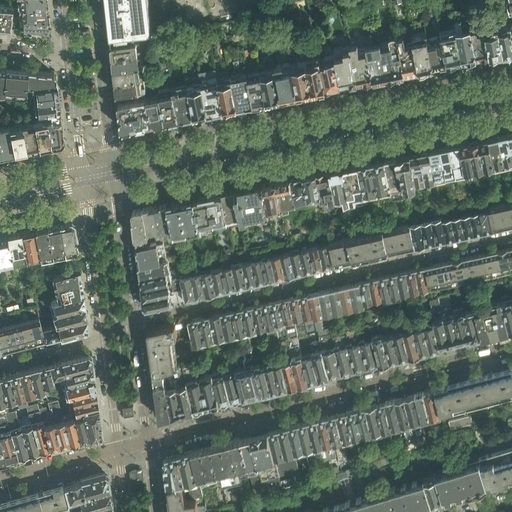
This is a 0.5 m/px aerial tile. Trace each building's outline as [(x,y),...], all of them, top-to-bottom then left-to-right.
[(153,31),(149,0),(106,0),(112,44),(134,41),(133,33),(153,31)] [(0,27),(9,28),(12,4),(8,3),(2,3),(0,19),(0,27)] [(48,6),(18,6),(18,18),(20,18),(49,18),(48,6)] [(172,27),(182,25),(180,8),(170,10),(172,10),(173,18),(171,18),(172,27)] [(49,18),(20,18),(20,29),(47,32),(50,29),(49,18)] [(455,22),(456,27),(463,62),(477,59),(471,31),(471,29),(464,30),(462,21),(455,22)] [(507,28),(499,30),(504,54),(511,52),(511,24),(506,25),(507,28)] [(441,30),(442,39),(448,65),(463,62),(456,27),(441,30)] [(499,28),(485,30),(486,33),(491,56),(504,54),(499,30),(499,28)] [(478,34),(477,30),(471,31),(477,59),(491,56),(486,33),(478,34)] [(422,34),(413,35),(413,36),(420,71),(434,68),(428,39),(427,36),(422,36),(422,34)] [(381,42),(383,52),(388,77),(406,74),(398,37),(398,36),(389,38),(390,40),(387,39),(383,40),(381,42)] [(405,36),(398,37),(406,74),(420,71),(413,36),(405,38),(405,36)] [(437,37),(428,39),(434,68),(448,65),(442,39),(438,39),(437,37)] [(134,41),(112,44),(113,58),(142,54),(140,41),(134,42),(134,41)] [(374,80),(368,47),(367,46),(359,48),(358,45),(351,46),(359,83),(374,80)] [(359,83),(351,46),(344,48),(345,52),(336,54),(342,85),(343,85),(344,86),(345,86),(346,86),(347,86),(348,85),(349,85),(350,84),(350,83),(351,85),(359,83)] [(375,53),(374,46),(371,46),(368,47),(374,80),(388,77),(383,52),(375,53)] [(142,54),(113,58),(115,69),(144,66),(142,54)] [(342,85),(336,54),(325,56),(325,59),(320,60),(326,90),(331,89),(331,87),(332,87),(333,87),(334,88),(335,88),(336,88),(337,88),(338,87),(339,86),(340,86),(340,85),(341,85),(342,85)] [(320,57),(306,60),(313,92),(326,90),(320,60),(320,57)] [(306,60),(292,63),(299,95),(313,92),(306,60)] [(275,67),(281,99),(299,95),(292,63),(275,67)] [(144,66),(115,69),(116,82),(146,77),(144,66)] [(13,99),(16,68),(5,67),(3,93),(9,94),(9,99),(13,99)] [(261,70),(262,76),(268,101),(281,99),(275,67),(261,70)] [(26,85),(27,69),(16,68),(13,99),(18,99),(18,95),(25,95),(25,94),(25,89),(26,85)] [(40,87),(40,71),(27,69),(26,85),(32,86),(32,88),(40,87)] [(57,85),(55,75),(52,72),(40,71),(40,87),(57,85)] [(248,72),(232,76),(238,107),(254,104),(249,76),(248,72)] [(257,74),(249,76),(254,104),(268,101),(262,76),(258,76),(257,74)] [(232,76),(218,78),(225,110),(238,107),(232,76)] [(146,77),(116,82),(117,94),(122,93),(128,92),(148,89),(146,77)] [(225,110),(218,78),(203,81),(209,113),(225,110)] [(209,113),(203,81),(189,84),(196,116),(209,113)] [(174,87),(174,91),(180,119),(196,116),(189,84),(174,87)] [(40,87),(32,88),(25,89),(25,94),(35,93),(37,113),(50,111),(59,110),(57,85),(40,87)] [(160,94),(161,96),(166,122),(180,119),(174,91),(160,94)] [(161,96),(147,99),(152,125),(166,122),(161,96)] [(147,99),(133,101),(138,128),(152,125),(147,99)] [(133,101),(118,104),(121,128),(125,130),(138,128),(133,101)] [(26,150),(21,124),(21,123),(17,102),(4,103),(9,125),(14,153),(26,150)] [(63,140),(59,110),(50,111),(51,117),(46,118),(51,145),(61,143),(63,140)] [(42,123),(34,124),(39,148),(51,145),(46,118),(41,119),(42,123)] [(39,148),(34,124),(27,126),(26,122),(21,123),(21,124),(26,150),(39,148)] [(14,153),(9,125),(0,126),(0,150),(1,155),(14,153)] [(511,148),(509,134),(499,136),(505,163),(511,161),(511,148)] [(499,136),(489,138),(495,165),(505,163),(499,136)] [(489,138),(479,140),(485,167),(495,165),(489,138)] [(479,140),(469,142),(475,169),(485,167),(479,140)] [(469,142),(460,144),(465,171),(475,169),(469,142)] [(460,144),(450,146),(455,173),(465,171),(460,144)] [(450,146),(440,148),(445,175),(455,173),(450,146)] [(440,148),(430,150),(435,177),(445,175),(440,148)] [(430,150),(420,152),(425,179),(435,177),(430,150)] [(420,152),(411,154),(416,181),(425,179),(420,152)] [(411,154),(398,156),(397,157),(403,188),(405,188),(406,188),(413,186),(417,185),(416,181),(411,154)] [(385,159),(391,191),(392,198),(405,196),(403,188),(397,157),(385,159)] [(391,191),(385,159),(359,164),(366,198),(366,199),(379,197),(378,193),(391,191)] [(359,164),(343,168),(351,202),(366,199),(366,198),(359,164)] [(343,168),(330,170),(336,200),(336,202),(344,200),(345,203),(351,202),(343,168)] [(316,173),(321,197),(322,205),(331,203),(331,201),(336,200),(330,170),(316,173)] [(316,173),(303,176),(308,200),(321,197),(316,173)] [(303,176),(290,178),(296,205),(308,202),(308,200),(303,176)] [(290,178),(277,181),(283,213),(289,211),(288,209),(296,207),(296,205),(290,178)] [(277,181),(263,184),(269,213),(276,212),(276,214),(283,213),(277,181)] [(235,189),(241,218),(242,220),(247,219),(247,218),(269,213),(263,184),(235,189)] [(241,218),(235,189),(222,192),(228,223),(234,222),(234,219),(241,218)] [(228,223),(222,192),(208,195),(214,226),(228,223)] [(214,226),(208,195),(195,198),(201,228),(214,226)] [(202,235),(201,228),(195,198),(168,203),(172,227),(174,237),(187,234),(188,238),(202,235)] [(511,225),(507,202),(498,204),(503,228),(511,225)] [(168,203),(155,206),(161,234),(162,233),(166,233),(165,228),(172,227),(168,203)] [(503,228),(498,204),(489,206),(489,209),(494,230),(503,228)] [(161,234),(155,206),(144,208),(149,235),(156,234),(158,242),(164,241),(162,233),(161,234)] [(149,235),(144,208),(134,210),(133,210),(133,211),(132,212),(132,213),(137,246),(146,244),(144,237),(149,235)] [(494,230),(489,209),(480,211),(485,232),(494,230)] [(480,211),(470,213),(475,234),(485,232),(480,211)] [(470,213),(461,215),(465,236),(475,234),(470,213)] [(461,215),(451,217),(456,238),(465,236),(461,215)] [(442,217),(431,219),(436,242),(447,240),(442,219),(442,217)] [(451,217),(442,219),(447,240),(456,238),(451,217)] [(397,251),(392,227),(391,225),(392,225),(391,223),(396,222),(395,219),(376,223),(377,227),(382,226),(382,227),(383,227),(383,229),(388,253),(397,251)] [(431,219),(421,222),(426,245),(436,242),(431,219)] [(71,222),(59,225),(65,256),(78,253),(74,225),(71,222)] [(421,222),(410,224),(416,247),(426,245),(421,222)] [(410,223),(392,227),(397,251),(416,247),(410,224),(410,223)] [(59,225),(47,227),(53,258),(65,256),(59,225)] [(47,227),(34,230),(40,259),(40,261),(53,258),(47,227)] [(383,229),(365,233),(371,257),(388,253),(383,229)] [(34,230),(21,232),(23,245),(27,262),(40,259),(34,230)] [(21,232),(7,235),(10,248),(23,245),(21,232)] [(365,233),(347,237),(353,261),(371,257),(365,233)] [(7,235),(0,236),(0,267),(13,265),(10,248),(7,235)] [(329,241),(335,265),(353,261),(347,237),(329,241)] [(164,241),(158,242),(146,244),(137,246),(139,264),(168,258),(164,241)] [(329,243),(319,245),(324,268),(334,266),(329,243)] [(319,245),(316,246),(309,247),(315,270),(324,268),(319,245)] [(260,249),(261,253),(261,255),(267,281),(277,278),(271,256),(269,247),(260,249)] [(309,247),(300,249),(305,272),(315,270),(309,247)] [(305,272),(300,249),(290,252),(295,274),(305,272)] [(511,270),(511,269),(507,249),(498,251),(503,272),(511,270)] [(503,272),(498,251),(489,253),(494,274),(503,272)] [(295,274),(290,252),(281,254),(286,276),(295,274)] [(494,274),(489,253),(480,255),(485,276),(494,274)] [(281,254),(271,256),(277,278),(286,276),(281,254)] [(261,255),(258,255),(251,257),(252,260),(257,283),(267,281),(261,255)] [(485,276),(480,255),(471,257),(476,278),(485,276)] [(476,278),(471,257),(462,259),(467,280),(476,278)] [(170,269),(168,258),(139,264),(141,276),(170,269)] [(467,280),(462,259),(453,261),(458,282),(467,280)] [(257,283),(252,260),(243,263),(248,285),(257,283)] [(458,282),(453,261),(444,263),(449,284),(458,282)] [(248,285),(243,263),(232,265),(238,287),(248,285)] [(449,284),(444,263),(435,265),(440,286),(449,284)] [(232,265),(222,267),(227,290),(238,287),(232,265)] [(440,286),(435,265),(425,267),(430,289),(440,286)] [(222,267),(212,270),(217,292),(227,290),(222,267)] [(425,267),(416,269),(421,290),(430,288),(425,267)] [(53,282),(54,288),(82,281),(80,269),(54,276),(56,282),(53,282)] [(173,280),(170,269),(141,276),(142,287),(169,280),(173,280)] [(416,269),(407,271),(412,292),(421,290),(416,269)] [(217,292),(212,270),(202,272),(207,294),(217,292)] [(407,271),(398,273),(402,294),(412,292),(407,271)] [(202,272),(191,274),(196,297),(207,294),(202,272)] [(398,273),(388,275),(393,296),(402,294),(398,273)] [(196,297),(191,274),(181,277),(181,278),(183,288),(186,299),(196,297)] [(388,275),(379,277),(384,298),(393,296),(388,275)] [(379,277),(369,280),(374,300),(384,298),(379,277)] [(183,288),(181,278),(173,280),(169,280),(142,287),(143,297),(169,291),(183,288)] [(374,300),(369,280),(360,282),(365,302),(374,300)] [(82,281),(54,288),(56,294),(59,293),(60,299),(83,293),(82,281)] [(360,282),(350,284),(356,308),(366,305),(365,302),(360,282)] [(350,284),(340,286),(346,310),(356,308),(350,284)] [(340,286),(330,289),(336,312),(346,310),(340,286)] [(330,289),(320,291),(325,314),(336,312),(330,289)] [(169,291),(143,297),(144,305),(148,308),(171,302),(169,291)] [(325,314),(320,291),(310,293),(318,330),(324,328),(321,315),(325,314)] [(472,339),(465,314),(464,310),(460,292),(450,295),(454,313),(455,315),(462,342),(472,339)] [(83,293),(60,299),(51,301),(52,306),(50,306),(52,313),(85,305),(83,293)] [(318,330),(310,293),(299,295),(307,332),(318,330)] [(307,332),(299,295),(290,297),(295,318),(299,334),(307,332)] [(462,342),(455,315),(454,313),(450,295),(439,297),(444,316),(445,318),(452,344),(462,342)] [(295,318),(290,297),(281,300),(286,320),(295,318)] [(452,344),(445,318),(444,316),(439,297),(429,300),(434,319),(435,322),(442,347),(452,344)] [(511,297),(503,300),(510,330),(511,329),(511,297)] [(510,330),(503,300),(502,299),(498,301),(499,305),(494,306),(501,332),(510,330)] [(286,320),(281,300),(271,302),(276,323),(286,320)] [(276,323),(271,302),(263,304),(268,326),(272,342),(278,340),(280,340),(276,323)] [(489,308),(489,306),(488,303),(484,304),(492,334),(501,332),(494,306),(489,308)] [(18,304),(6,307),(8,312),(19,309),(18,304)] [(263,304),(253,306),(258,328),(268,326),(263,304)] [(481,305),(481,307),(482,310),(477,311),(476,311),(483,337),(492,334),(484,304),(481,305)] [(85,305),(52,313),(53,318),(57,317),(58,324),(86,317),(85,305)] [(253,306),(243,308),(248,331),(258,328),(253,306)] [(243,308),(232,311),(237,333),(248,331),(243,308)] [(232,311),(222,313),(227,336),(237,333),(232,311)] [(476,311),(473,312),(465,314),(472,339),(483,337),(476,311)] [(401,357),(394,332),(391,318),(389,312),(379,314),(380,317),(381,320),(384,334),(391,360),(401,357)] [(222,313),(211,316),(216,338),(227,336),(222,313)] [(211,316),(200,318),(205,341),(216,338),(211,316)] [(39,317),(30,319),(36,342),(45,340),(42,328),(39,317)] [(86,317),(58,324),(61,335),(85,329),(88,326),(86,317)] [(384,334),(381,320),(380,317),(370,320),(370,322),(374,337),(381,363),(391,360),(384,334)] [(200,318),(190,320),(195,343),(205,341),(200,318)] [(30,319),(21,322),(27,344),(36,342),(30,319)] [(21,322),(13,324),(19,346),(27,344),(21,322)] [(435,322),(425,324),(431,350),(442,347),(435,322)] [(177,368),(173,339),(173,337),(178,336),(176,323),(150,329),(149,329),(149,330),(148,330),(148,331),(148,332),(154,374),(171,369),(177,368)] [(368,366),(361,340),(361,338),(358,325),(357,323),(345,326),(345,328),(348,341),(356,369),(368,366)] [(13,324),(4,326),(10,349),(19,346),(13,324)] [(58,324),(42,328),(45,340),(61,335),(58,324)] [(425,324),(415,327),(421,352),(431,350),(425,324)] [(4,326),(0,327),(0,346),(1,351),(10,349),(4,326)] [(415,327),(405,330),(411,355),(421,352),(415,327)] [(356,369),(348,341),(345,328),(332,331),(336,344),(343,372),(356,369)] [(405,330),(394,332),(401,357),(411,355),(405,330)] [(343,372),(336,344),(332,331),(320,335),(320,337),(330,376),(343,372)] [(310,381),(303,355),(298,335),(288,338),(292,353),(300,383),(310,381)] [(381,363),(374,337),(366,339),(366,336),(361,338),(361,340),(368,366),(381,363)] [(330,376),(324,350),(323,347),(320,337),(310,340),(313,350),(314,353),(320,378),(330,376)] [(288,338),(280,340),(278,340),(282,356),(283,360),(290,386),(300,383),(292,353),(288,338)] [(255,359),(254,351),(253,347),(242,350),(246,361),(247,365),(256,363),(255,359)] [(238,372),(248,370),(247,367),(247,365),(246,361),(242,350),(232,352),(237,370),(238,372)] [(273,390),(266,365),(262,366),(258,350),(254,351),(255,359),(256,363),(264,392),(273,390)] [(307,354),(303,355),(310,381),(320,378),(314,353),(313,350),(306,352),(307,354)] [(88,353),(62,360),(65,371),(92,364),(91,355),(88,353)] [(232,401),(225,373),(221,374),(220,370),(216,356),(209,358),(213,372),(213,373),(221,403),(232,401)] [(278,357),(273,358),(281,388),(290,386),(283,360),(279,361),(278,357)] [(281,388),(273,358),(269,359),(270,364),(266,365),(273,390),(281,388)] [(62,360),(49,363),(53,376),(65,372),(65,371),(62,360)] [(54,380),(53,376),(49,363),(39,366),(45,388),(49,387),(48,382),(54,380)] [(208,407),(200,376),(197,363),(184,366),(188,382),(195,410),(208,407)] [(247,365),(247,367),(248,370),(254,395),(264,392),(256,363),(247,365)] [(65,371),(65,372),(68,383),(94,376),(92,364),(65,371)] [(39,366),(29,368),(34,391),(45,388),(39,366)] [(195,410),(188,382),(184,366),(177,368),(171,369),(175,385),(170,387),(177,415),(180,414),(184,413),(195,410)] [(224,369),(225,373),(232,401),(244,398),(238,372),(237,370),(233,371),(231,367),(224,369)] [(511,367),(435,387),(442,415),(443,416),(511,398),(511,367)] [(29,368),(19,371),(25,393),(34,391),(29,368)] [(175,385),(171,369),(154,374),(159,416),(163,418),(177,415),(170,387),(175,385)] [(248,370),(238,372),(244,398),(254,395),(248,370)] [(19,371),(10,373),(15,396),(17,395),(18,399),(24,397),(23,394),(25,393),(19,371)] [(10,373),(0,375),(0,377),(6,399),(16,397),(15,396),(10,373)] [(213,373),(200,376),(208,407),(221,403),(213,373)] [(94,376),(68,383),(63,384),(64,389),(67,388),(68,395),(71,394),(96,388),(94,376)] [(6,399),(0,377),(0,412),(9,410),(6,399)] [(435,387),(423,390),(431,418),(442,415),(435,387)] [(96,388),(71,394),(68,395),(70,404),(73,403),(97,397),(96,388)] [(423,390),(415,393),(422,421),(431,418),(423,390)] [(422,421),(415,393),(405,395),(416,436),(425,434),(422,421)] [(416,436),(405,395),(395,398),(404,430),(406,439),(416,436)] [(97,397),(73,403),(75,411),(82,410),(98,405),(97,397)] [(404,430),(395,398),(385,400),(393,429),(394,432),(404,430)] [(385,400),(375,403),(383,431),(393,429),(385,400)] [(50,448),(44,424),(38,402),(26,405),(30,420),(39,451),(50,448)] [(365,406),(372,432),(373,434),(383,431),(375,403),(365,406)] [(98,405),(82,410),(83,414),(89,437),(99,435),(100,434),(101,433),(101,432),(101,431),(98,405)] [(133,406),(125,407),(123,407),(124,416),(134,414),(133,406)] [(372,432),(365,406),(356,408),(363,434),(372,432)] [(356,408),(347,411),(353,437),(363,434),(356,408)] [(5,412),(18,457),(28,454),(16,409),(5,412)] [(347,411),(337,413),(344,439),(353,437),(347,411)] [(337,413),(327,416),(334,442),(344,439),(337,413)] [(73,414),(63,416),(69,443),(79,440),(74,417),(73,414)] [(83,414),(74,417),(79,440),(89,437),(83,414)] [(62,415),(52,418),(53,421),(60,445),(69,443),(63,416),(62,415)] [(473,423),(471,415),(449,421),(451,429),(473,423)] [(334,442),(327,416),(317,418),(324,444),(327,455),(332,454),(329,443),(334,442)] [(317,418),(308,421),(315,446),(324,444),(317,418)] [(25,426),(21,427),(28,454),(39,451),(30,420),(24,422),(25,426)] [(53,421),(48,423),(44,424),(50,448),(60,445),(53,421)] [(323,477),(315,446),(308,421),(298,423),(305,449),(313,480),(323,477)] [(298,423),(288,426),(295,452),(305,449),(298,423)] [(2,430),(0,430),(0,440),(6,461),(18,457),(9,426),(1,428),(2,430)] [(295,452),(288,426),(279,428),(285,454),(294,486),(303,483),(301,474),(295,452)] [(294,486),(285,454),(279,428),(269,431),(276,460),(282,482),(284,489),(294,486)] [(276,460),(269,431),(251,435),(258,463),(260,469),(264,487),(282,482),(276,460)] [(260,469),(258,463),(251,435),(241,438),(248,465),(250,475),(254,490),(264,487),(260,469)] [(248,465),(241,438),(231,440),(238,468),(240,477),(241,477),(250,475),(248,465)] [(238,468),(231,440),(221,443),(231,485),(242,482),(241,477),(240,477),(238,468)] [(231,485),(221,443),(211,445),(220,480),(220,479),(222,487),(231,485)] [(400,446),(402,453),(409,450),(407,443),(400,446)] [(211,445),(202,448),(210,482),(220,480),(211,445)] [(428,453),(426,446),(417,448),(419,456),(428,453)] [(511,447),(479,458),(479,459),(481,465),(488,487),(511,479),(511,447)] [(202,448),(192,450),(198,477),(204,476),(205,483),(210,482),(202,448)] [(348,475),(416,455),(414,449),(409,450),(402,453),(390,456),(383,458),(346,470),(347,471),(348,475)] [(381,452),(383,458),(390,456),(388,449),(381,452)] [(198,477),(192,450),(179,454),(186,483),(189,482),(199,480),(198,477)] [(179,454),(167,457),(165,460),(168,486),(183,484),(186,483),(179,454)] [(488,487),(481,465),(479,459),(458,465),(458,468),(466,494),(488,487)] [(466,494),(458,468),(436,475),(444,500),(466,494)] [(132,480),(144,478),(143,470),(131,472),(132,480)] [(424,477),(425,480),(432,504),(444,500),(436,475),(435,472),(436,477),(429,479),(429,476),(424,477)] [(104,473),(80,479),(84,496),(109,489),(107,475),(104,473)] [(80,479),(62,484),(70,510),(81,507),(81,509),(82,509),(82,510),(83,509),(80,497),(84,496),(80,479)] [(432,504),(425,480),(418,482),(417,479),(413,481),(414,483),(407,485),(406,483),(402,484),(402,487),(410,511),(432,504)] [(204,496),(200,483),(199,480),(189,482),(193,497),(204,496)] [(0,511),(70,511),(70,510),(62,484),(39,491),(0,502),(0,511)] [(195,511),(195,507),(198,506),(197,499),(184,499),(183,484),(168,486),(171,511),(195,511)] [(236,498),(245,496),(243,486),(233,488),(236,498)] [(405,511),(410,511),(402,487),(396,489),(395,486),(390,488),(391,490),(385,492),(384,489),(379,491),(380,494),(385,511),(405,511)] [(109,489),(84,496),(80,497),(83,509),(111,501),(109,489)] [(385,511),(380,494),(374,496),(373,493),(368,494),(369,497),(362,499),(362,496),(357,498),(358,500),(361,511),(385,511)] [(351,500),(346,501),(347,505),(349,511),(361,511),(358,500),(351,502),(351,500)] [(112,511),(111,501),(83,509),(82,510),(83,511),(112,511)]
